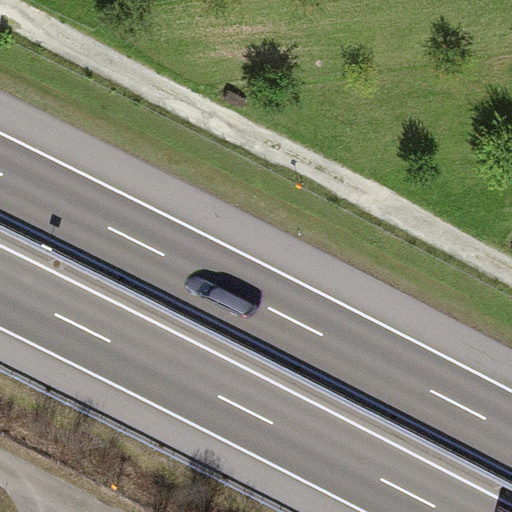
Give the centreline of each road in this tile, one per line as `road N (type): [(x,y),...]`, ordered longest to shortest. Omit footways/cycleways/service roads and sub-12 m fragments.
road 1 (track): [(511,268),(0,8)]
road 2 (motorway): [(511,431),(0,173)]
road 3 (motorway): [(0,286),(445,511)]
